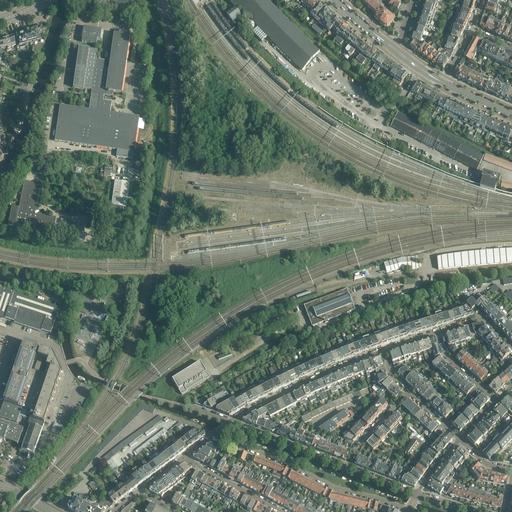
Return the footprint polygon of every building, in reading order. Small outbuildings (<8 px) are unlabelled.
[(233,0),(250,18),(257,25),(266,35),(302,71),(320,52),(270,0),(233,0)] [(307,7),(308,8),(307,9),(307,10),(308,11),(309,11),(311,12),(312,12),(319,4),(317,2),(316,1),(315,0),(313,0),(307,7)] [(372,0),(367,6),(372,10),(380,0),(372,0)] [(382,0),(380,0),(372,10),(376,14),(377,15),(383,7),(384,7),(381,4),(382,3),(384,1),(382,0)] [(388,0),(388,2),(390,2),(389,6),(390,6),(392,7),(394,8),(393,9),(397,11),(398,11),(399,5),(400,5),(401,4),(400,3),(400,2),(393,0),(388,0)] [(425,4),(425,5),(436,9),(438,5),(442,6),(443,4),(438,3),(429,0),(426,0),(426,1),(425,1),(425,3),(425,4)] [(490,0),(488,0),(486,5),(496,8),(498,8),(499,4),(497,4),(498,2),(490,0)] [(460,9),(461,10),(471,13),(473,7),(464,4),(462,3),(460,9)] [(312,12),(311,12),(310,14),(313,16),(315,18),(317,16),(324,8),(322,6),(322,5),(320,4),(319,4),(312,12)] [(423,10),(423,11),(435,14),(436,11),(437,11),(437,9),(436,9),(425,5),(424,7),(423,7),(423,9),(423,10)] [(485,10),(488,11),(494,13),(497,14),(499,9),(498,8),(496,8),(486,5),(486,7),(485,10)] [(377,15),(376,14),(375,15),(376,16),(375,18),(380,22),(388,12),(385,9),(383,7),(377,15)] [(234,8),(227,14),(233,22),(241,16),(234,8)] [(324,8),(317,16),(315,18),(323,25),(324,23),(330,16),(331,15),(327,11),(327,10),(326,9),(325,9),(324,9),(324,8)] [(457,15),(459,16),(469,19),(471,15),(471,13),(461,10),(461,12),(459,11),(457,15)] [(481,23),(480,26),(482,27),(482,28),(483,29),(484,29),(485,29),(489,20),(489,18),(486,17),(488,11),(485,10),(483,16),(483,18),(481,23)] [(421,15),(421,16),(433,20),(435,14),(423,11),(422,13),(421,13),(421,14),(421,15)] [(380,22),(379,22),(380,23),(380,24),(381,25),(382,25),(385,28),(386,27),(387,28),(395,18),(388,12),(380,22)] [(499,25),(495,34),(501,37),(505,27),(506,25),(504,24),(509,14),(505,12),(500,23),(499,25)] [(334,19),(330,16),(324,23),(323,25),(330,32),(332,29),(333,30),(340,22),(340,21),(338,20),(337,20),(335,18),(334,19)] [(419,21),(419,22),(429,25),(431,26),(433,20),(421,16),(420,18),(419,19),(419,20),(419,21)] [(456,21),(466,24),(469,19),(459,16),(458,17),(456,17),(455,20),(456,21)] [(489,20),(485,29),(487,30),(487,31),(489,31),(490,31),(495,21),(489,18),(489,20)] [(505,27),(501,37),(507,40),(511,30),(511,28),(511,19),(509,26),(506,25),(505,27)] [(454,26),(454,27),(464,30),(466,24),(456,21),(453,20),(452,26),(454,26)] [(495,21),(490,31),(492,32),(493,33),(494,34),(495,33),(495,34),(499,25),(500,23),(495,21)] [(340,22),(333,30),(334,31),(333,33),(334,34),(336,36),(338,34),(344,26),(343,25),(343,24),(342,24),(341,24),(340,22)] [(417,28),(427,31),(430,32),(432,28),(430,28),(431,26),(429,25),(419,22),(418,24),(418,25),(417,26),(418,27),(417,28)] [(266,35),(257,25),(251,30),(261,40),(266,35)] [(323,32),(314,25),(312,28),(320,35),(323,32)] [(29,30),(32,41),(39,40),(38,34),(43,33),(41,26),(35,27),(35,29),(29,30)] [(344,26),(338,34),(336,36),(339,38),(335,42),(336,42),(335,44),(338,46),(338,44),(342,40),(343,38),(350,31),(347,28),(347,27),(345,26),(344,26)] [(450,32),(451,32),(461,35),(464,30),(454,27),(452,26),(450,32)] [(84,27),(82,42),(100,45),(102,30),(84,27)] [(415,30),(414,33),(423,36),(425,37),(427,31),(417,28),(417,29),(415,30)] [(23,32),(25,43),(30,42),(31,45),(33,44),(32,41),(29,30),(23,32)] [(350,31),(343,38),(342,40),(338,44),(338,46),(340,48),(341,47),(342,47),(345,43),(347,45),(349,43),(355,35),(355,33),(353,32),(352,32),(350,31)] [(25,43),(23,32),(18,33),(18,34),(16,35),(18,42),(15,42),(16,48),(22,46),(22,45),(26,44),(25,43)] [(60,105),(55,141),(117,150),(116,157),(133,159),(140,116),(110,112),(112,102),(103,101),(104,95),(113,96),(113,92),(122,93),(131,36),(126,35),(126,33),(120,32),(119,35),(114,34),(109,67),(104,66),(105,61),(97,60),(98,50),(90,49),(79,47),(74,88),(84,89),(92,90),(91,93),(89,109),(60,105)] [(448,37),(449,38),(459,41),(461,35),(451,32),(451,34),(449,34),(448,37)] [(423,36),(414,33),(412,40),(420,42),(421,42),(422,43),(423,41),(420,40),(421,39),(422,39),(423,36)] [(355,35),(349,43),(347,45),(350,47),(345,53),(343,55),(346,58),(347,57),(347,56),(355,47),(361,40),(358,38),(358,36),(357,35),(355,35)] [(4,39),(7,48),(13,46),(14,44),(12,37),(4,39)] [(447,44),(456,46),(459,41),(449,38),(448,37),(447,37),(445,43),(447,43),(447,44)] [(475,38),(470,47),(477,51),(478,50),(479,51),(481,47),(477,46),(480,40),(475,38)] [(363,41),(361,40),(355,47),(347,56),(347,57),(349,58),(350,57),(351,58),(352,56),(352,57),(356,52),(359,54),(360,52),(366,44),(365,44),(365,42),(364,41),(363,41)] [(417,45),(412,41),(411,43),(410,45),(409,47),(416,51),(422,43),(421,42),(419,44),(418,43),(417,45)] [(422,43),(416,51),(417,51),(417,52),(418,53),(419,53),(422,55),(427,47),(428,46),(426,44),(425,45),(422,43)] [(428,46),(427,47),(422,55),(422,56),(423,57),(424,57),(427,58),(432,50),(436,44),(434,43),(431,48),(428,46)] [(445,49),(447,50),(453,52),(454,49),(455,49),(456,46),(447,44),(446,43),(445,47),(445,49)] [(368,44),(366,44),(360,52),(359,54),(361,56),(357,61),(358,62),(357,63),(359,65),(360,63),(366,57),(372,49),(369,47),(369,45),(368,44)] [(482,53),(482,54),(481,55),(489,58),(491,55),(489,54),(490,52),(489,51),(491,46),(489,45),(486,44),(482,53)] [(491,55),(489,58),(494,61),(500,50),(499,50),(499,49),(497,49),(491,46),(489,51),(490,52),(489,54),(491,55)] [(470,47),(467,53),(475,56),(477,51),(470,47)] [(372,49),(366,57),(360,63),(359,65),(357,67),(360,69),(363,65),(363,66),(367,61),(370,63),(372,61),(377,53),(377,52),(376,51),(374,51),(372,49)] [(437,54),(432,62),(432,63),(434,64),(435,64),(437,65),(443,56),(447,51),(447,50),(445,49),(443,52),(441,55),(440,56),(437,54)] [(427,58),(426,58),(427,59),(427,60),(428,61),(429,60),(432,62),(437,54),(432,50),(427,58)] [(443,56),(437,65),(437,66),(439,67),(440,67),(443,69),(444,69),(445,67),(449,60),(453,52),(447,50),(447,51),(449,52),(447,55),(447,56),(446,58),(443,56)] [(500,50),(494,61),(503,65),(504,61),(503,60),(504,58),(503,57),(505,53),(503,52),(502,51),(501,51),(500,50)] [(377,53),(372,61),(376,64),(382,57),(382,56),(381,55),(379,55),(377,53)] [(464,58),(466,59),(470,61),(472,62),(473,60),(475,56),(467,53),(464,58)] [(504,61),(503,65),(508,67),(511,58),(511,55),(510,55),(505,53),(503,57),(504,58),(503,60),(504,61)] [(0,65),(1,66),(2,65),(3,65),(2,66),(5,67),(7,62),(9,57),(4,56),(2,56),(0,59),(0,65)] [(382,57),(376,64),(381,68),(387,60),(387,59),(385,58),(384,58),(382,57)] [(387,60),(381,68),(386,71),(392,64),(391,63),(390,62),(389,61),(388,61),(387,61),(387,60)] [(392,64),(386,71),(390,75),(396,67),(395,66),(394,65),(393,65),(392,64)] [(455,74),(456,74),(455,77),(458,78),(458,79),(460,80),(461,79),(466,70),(467,69),(467,68),(460,65),(459,67),(458,67),(455,74)] [(396,67),(390,75),(395,78),(401,71),(400,71),(400,70),(399,69),(398,69),(396,67)] [(471,73),(467,82),(468,83),(469,84),(470,84),(473,85),(477,76),(478,74),(480,69),(478,68),(475,73),(472,71),(471,73)] [(466,70),(461,79),(462,80),(462,81),(464,81),(465,81),(467,82),(471,73),(472,71),(467,69),(466,70)] [(401,71),(395,78),(397,80),(394,83),(399,86),(401,83),(407,76),(407,75),(406,74),(405,73),(404,73),(401,71)] [(477,76),(473,85),(473,86),(475,87),(476,86),(478,87),(483,78),(483,76),(478,74),(477,76)] [(483,78),(478,87),(479,88),(479,89),(481,90),(482,89),(484,90),(488,81),(489,79),(490,79),(491,75),(489,74),(487,78),(483,76),(483,78)] [(488,81),(484,90),(485,91),(487,92),(488,92),(493,94),(495,89),(492,88),(494,83),(495,82),(490,79),(489,79),(488,81)] [(495,89),(493,94),(496,95),(496,96),(498,97),(499,96),(499,97),(503,87),(504,85),(498,83),(495,81),(495,82),(494,83),(492,88),(495,89)] [(411,91),(417,94),(422,86),(421,85),(420,84),(418,84),(416,83),(412,89),(411,91)] [(503,87),(499,97),(501,98),(502,99),(505,100),(509,90),(510,88),(510,86),(508,85),(507,87),(504,85),(503,87)] [(422,86),(417,94),(415,98),(417,99),(418,98),(421,100),(422,97),(427,89),(427,87),(425,87),(424,87),(422,86)] [(427,89),(422,97),(428,100),(432,92),(432,90),(430,89),(429,90),(427,89)] [(432,92),(428,100),(433,103),(438,95),(437,93),(436,92),(434,93),(432,92)] [(438,95),(433,103),(438,106),(443,98),(443,96),(441,95),(439,96),(438,95)] [(443,98),(438,106),(436,110),(438,111),(439,109),(443,111),(444,109),(448,100),(448,99),(446,98),(445,99),(443,98)] [(448,100),(444,109),(443,111),(446,113),(445,115),(448,116),(448,114),(449,112),(454,103),(452,102),(452,101),(450,100),(449,101),(448,100)] [(454,103),(449,112),(448,114),(455,117),(456,115),(460,106),(458,105),(458,104),(455,103),(454,103)] [(460,106),(456,115),(455,117),(458,118),(457,120),(458,121),(455,128),(457,129),(460,121),(462,118),(465,108),(464,107),(463,106),(462,105),(460,106)] [(465,108),(462,118),(460,121),(466,123),(467,121),(471,111),(469,110),(469,108),(467,108),(466,108),(465,108)] [(471,111),(467,121),(466,123),(472,126),(473,123),(477,113),(475,112),(475,111),(473,110),(472,111),(471,111)] [(407,117),(398,112),(391,126),(400,130),(407,117)] [(477,113),(473,123),(472,126),(478,128),(479,126),(483,116),(481,115),(481,114),(479,113),(478,114),(477,113)] [(483,116),(479,126),(478,128),(484,131),(485,129),(489,118),(487,117),(487,116),(485,116),(484,116),(483,116)] [(421,124),(407,117),(400,130),(414,138),(421,124)] [(489,118),(485,129),(484,131),(488,133),(485,139),(487,140),(490,134),(491,132),(495,121),(493,120),(493,119),(491,118),(490,119),(489,118)] [(495,121),(491,132),(490,134),(493,135),(496,136),(497,134),(501,123),(499,123),(499,121),(497,121),(496,121),(495,121)] [(501,123),(497,134),(496,136),(499,137),(499,138),(502,139),(502,138),(503,137),(507,126),(505,125),(505,124),(503,123),(502,124),(501,123)] [(432,130),(421,124),(414,138),(425,144),(432,130)] [(507,126),(503,137),(502,138),(505,140),(508,141),(508,140),(509,139),(509,138),(511,132),(511,128),(511,127),(509,126),(508,126),(507,126)] [(441,134),(432,130),(425,144),(434,148),(441,134)] [(461,145),(441,134),(434,148),(453,158),(461,145)] [(461,145),(453,158),(476,170),(484,156),(461,145)] [(74,175),(92,177),(93,164),(75,162),(74,175)] [(101,169),(100,179),(106,180),(107,176),(111,177),(111,173),(115,173),(116,167),(105,165),(105,168),(104,168),(104,169),(101,169)] [(483,178),(480,186),(480,187),(495,191),(497,183),(499,183),(500,184),(502,178),(500,177),(483,172),(481,178),(483,178)] [(42,214),(36,206),(41,185),(24,181),(19,207),(12,206),(8,225),(53,234),(56,217),(42,214)] [(114,181),(111,206),(113,206),(126,208),(129,184),(114,181)] [(70,234),(83,237),(85,227),(68,223),(69,221),(61,219),(58,234),(69,236),(70,234)] [(438,270),(452,268),(466,267),(508,263),(511,262),(511,248),(499,249),(491,249),(468,251),(448,254),(444,255),(437,256),(438,270)] [(401,258),(384,263),(386,273),(402,268),(402,271),(418,269),(417,257),(401,258)] [(3,288),(0,295),(0,316),(5,318),(9,307),(14,292),(3,288)] [(347,289),(304,306),(308,315),(312,327),(324,322),(325,322),(325,323),(328,322),(328,321),(355,310),(351,299),(347,289)] [(9,307),(5,318),(51,333),(59,307),(14,292),(9,307)] [(471,309),(472,310),(476,306),(475,305),(476,303),(470,296),(465,301),(471,309)] [(488,300),(484,296),(475,305),(476,306),(478,308),(479,307),(480,307),(487,301),(488,300)] [(458,302),(460,306),(458,307),(462,319),(467,318),(464,308),(463,305),(462,303),(460,300),(458,302)] [(452,309),(456,321),(462,319),(458,307),(454,308),(452,301),(449,302),(450,303),(451,307),(452,309)] [(487,301),(480,307),(484,311),(489,306),(491,305),(487,301)] [(489,306),(484,311),(488,316),(495,309),(498,307),(496,305),(495,306),(492,303),(491,305),(489,306)] [(466,307),(464,308),(467,318),(473,316),(473,315),(466,307)] [(495,309),(488,316),(492,320),(502,311),(503,310),(502,308),(500,310),(498,307),(495,309)] [(452,309),(447,310),(451,323),(456,321),(452,309)] [(447,310),(441,312),(445,324),(451,323),(447,310)] [(502,311),(492,320),(496,325),(505,316),(503,314),(504,313),(502,311)] [(441,312),(436,314),(440,326),(445,324),(441,312)] [(436,314),(430,316),(434,328),(440,326),(436,314)] [(511,314),(510,317),(508,319),(507,318),(505,316),(496,325),(498,327),(501,329),(511,318),(511,314)] [(425,317),(428,329),(434,328),(430,316),(425,317)] [(419,319),(423,331),(428,329),(425,317),(419,319)] [(511,318),(501,329),(505,334),(511,327),(511,323),(511,322),(511,318)] [(419,319),(414,321),(417,333),(423,331),(419,319)] [(414,321),(408,323),(412,335),(417,333),(414,321)] [(395,327),(391,328),(395,341),(401,339),(397,326),(395,322),(393,323),(395,327)] [(408,323),(403,325),(406,337),(412,335),(408,323)] [(472,326),(472,327),(468,328),(472,338),(477,333),(484,326),(482,323),(472,326)] [(378,327),(380,332),(384,345),(384,344),(390,342),(386,330),(385,328),(384,328),(383,325),(378,327)] [(403,325),(397,326),(401,339),(406,337),(403,325)] [(484,326),(477,333),(475,335),(479,339),(481,337),(488,330),(484,326)] [(367,330),(369,336),(373,348),(379,346),(379,347),(379,346),(375,334),(373,328),(367,330)] [(391,328),(386,330),(390,342),(395,341),(391,328)] [(468,328),(462,329),(466,341),(466,343),(470,342),(470,340),(472,339),(472,338),(468,328)] [(462,329),(457,331),(460,343),(461,345),(464,343),(464,341),(466,341),(462,329)] [(374,331),(375,334),(379,346),(384,345),(380,332),(377,333),(375,330),(374,331)] [(488,330),(481,337),(485,341),(492,335),(488,330)] [(457,331),(451,333),(455,344),(454,344),(455,347),(459,345),(461,345),(460,343),(457,331)] [(445,335),(449,346),(449,348),(455,347),(454,344),(455,344),(451,333),(445,335)] [(357,354),(352,342),(352,340),(351,338),(350,335),(347,337),(349,344),(347,345),(351,357),(357,355),(357,354)] [(492,335),(485,341),(489,346),(495,339),(496,339),(492,335)] [(369,336),(364,338),(368,350),(373,348),(369,336)] [(368,350),(364,338),(360,339),(358,340),(362,352),(368,350)] [(436,338),(429,340),(432,348),(435,347),(434,345),(438,344),(436,338)] [(501,344),(497,339),(488,348),(490,351),(489,353),(488,353),(490,355),(492,353),(501,344)] [(352,340),(352,342),(357,354),(362,352),(358,340),(355,342),(353,340),(352,340)] [(429,340),(423,342),(426,351),(429,351),(430,354),(432,354),(431,350),(432,349),(432,348),(429,340)] [(4,401),(27,409),(32,411),(52,352),(52,351),(50,350),(44,349),(44,348),(41,347),(39,355),(36,354),(39,347),(24,342),(19,358),(4,401)] [(423,342),(417,344),(421,353),(423,352),(424,356),(427,355),(426,352),(426,351),(423,342)] [(417,344),(412,346),(415,355),(416,358),(418,357),(419,358),(421,357),(420,353),(421,353),(417,344)] [(495,356),(493,357),(494,359),(505,349),(501,344),(492,353),(495,356)] [(347,345),(341,347),(346,359),(351,357),(347,345)] [(412,346),(407,347),(410,357),(412,356),(414,360),(416,359),(415,355),(412,346)] [(435,347),(432,348),(432,349),(435,358),(436,361),(441,356),(442,356),(440,351),(438,346),(435,347)] [(341,347),(336,349),(340,361),(346,359),(341,347)] [(407,347),(401,349),(404,358),(405,361),(409,359),(409,360),(411,359),(410,357),(407,347)] [(336,349),(330,351),(335,363),(340,361),(336,349)] [(401,349),(395,351),(399,363),(405,361),(404,358),(401,349)] [(467,354),(460,362),(464,366),(471,358),(469,356),(474,351),(472,349),(467,354)] [(509,354),(510,354),(505,349),(494,359),(496,361),(498,359),(501,362),(502,360),(509,354)] [(330,351),(325,354),(330,365),(335,363),(330,351)] [(390,353),(393,362),(394,365),(399,363),(395,351),(390,353)] [(457,357),(456,358),(460,362),(467,354),(463,351),(457,357)] [(54,356),(52,352),(32,411),(30,418),(44,423),(50,407),(48,406),(49,405),(50,405),(52,400),(50,399),(50,398),(51,398),(53,398),(54,393),(52,392),(53,391),(55,391),(57,386),(55,386),(55,384),(57,385),(59,380),(57,379),(57,377),(60,378),(61,373),(59,372),(60,370),(62,371),(54,356)] [(319,354),(319,356),(324,368),(330,366),(330,365),(325,354),(322,355),(321,353),(319,354)] [(319,356),(314,358),(319,370),(324,368),(319,356)] [(431,365),(435,369),(436,368),(444,361),(443,359),(442,356),(441,356),(436,361),(434,363),(432,364),(431,365)] [(376,358),(374,359),(378,370),(379,374),(381,376),(386,374),(381,358),(379,357),(376,358)] [(314,358),(308,361),(314,372),(319,370),(314,358)] [(471,358),(464,366),(469,370),(476,362),(477,360),(476,358),(474,360),(471,358)] [(302,361),(303,363),(308,375),(314,372),(308,361),(307,359),(302,361)] [(368,361),(372,372),(375,371),(377,377),(380,376),(379,374),(378,370),(374,359),(368,361)] [(476,362),(469,370),(473,373),(480,365),(481,364),(477,360),(476,362)] [(368,361),(362,363),(365,373),(366,375),(366,374),(367,378),(370,377),(369,374),(372,373),(372,372),(368,361)] [(444,361),(436,368),(435,369),(440,373),(441,373),(448,365),(444,361)] [(480,365),(473,373),(477,377),(484,369),(490,363),(488,361),(482,368),(480,365)] [(172,380),(179,390),(182,395),(205,381),(210,378),(201,362),(172,380)] [(296,364),(297,366),(303,377),(308,375),(303,363),(300,365),(299,362),(296,364)] [(365,373),(362,363),(356,366),(360,377),(361,378),(363,377),(366,375),(365,373)] [(484,369),(477,377),(481,381),(483,379),(488,373),(486,371),(488,369),(492,365),(490,363),(484,369)] [(448,365),(441,373),(440,373),(445,377),(453,369),(448,365)] [(297,366),(292,368),(297,380),(303,378),(303,377),(297,366)] [(359,375),(356,366),(351,368),(354,378),(355,379),(357,378),(360,377),(359,375)] [(272,368),(276,376),(282,388),(287,385),(281,374),(279,375),(275,367),(272,368)] [(281,372),(281,374),(287,385),(292,383),(287,371),(286,369),(285,367),(283,368),(284,370),(283,370),(281,372)] [(286,369),(287,371),(292,383),(297,380),(292,368),(291,367),(286,369)] [(400,370),(397,373),(403,379),(406,376),(404,374),(405,373),(409,371),(407,367),(404,368),(401,369),(400,370)] [(273,378),(271,379),(276,390),(282,388),(276,376),(272,368),(269,369),(273,378)] [(352,378),(354,378),(351,368),(345,370),(349,382),(351,381),(351,379),(352,378)] [(503,373),(509,381),(511,378),(511,374),(508,369),(505,372),(501,368),(500,370),(503,373)] [(453,369),(445,377),(449,381),(457,372),(453,369)] [(345,370),(339,373),(343,382),(344,384),(349,382),(345,370)] [(413,372),(405,381),(409,385),(417,377),(418,376),(415,374),(413,372)] [(457,372),(449,381),(453,385),(461,376),(457,372)] [(343,382),(339,373),(334,375),(337,384),(339,388),(344,386),(344,384),(343,382)] [(503,373),(498,377),(504,385),(509,381),(503,373)] [(383,382),(387,378),(386,374),(381,376),(380,376),(377,377),(376,377),(374,378),(376,385),(377,384),(378,384),(383,382)] [(329,377),(328,377),(334,392),(337,390),(336,387),(338,386),(337,384),(334,375),(329,377)] [(461,376),(454,384),(450,387),(455,391),(458,388),(466,380),(461,376)] [(328,377),(323,379),(327,388),(329,387),(332,393),(334,392),(328,377)] [(417,377),(409,385),(414,389),(422,380),(420,377),(419,378),(417,377)] [(493,382),(493,383),(500,390),(504,385),(498,377),(495,381),(494,381),(492,379),(491,381),(493,382)] [(378,391),(389,379),(387,378),(383,382),(378,384),(377,384),(376,385),(373,386),(378,391)] [(422,380),(414,389),(418,393),(428,382),(424,378),(422,380)] [(271,379),(266,382),(271,393),(276,391),(276,390),(271,379)] [(323,379),(317,382),(324,396),(325,400),(328,398),(327,395),(325,392),(328,391),(327,388),(323,379)] [(393,383),(389,379),(378,391),(376,392),(375,394),(379,398),(386,390),(387,390),(393,383)] [(466,380),(458,388),(457,389),(461,392),(462,392),(470,384),(466,380)] [(264,382),(260,384),(266,396),(271,393),(266,382),(264,382)] [(317,382),(311,384),(316,393),(317,395),(320,394),(321,398),(324,396),(317,382)] [(428,382),(418,393),(423,397),(429,390),(430,389),(431,388),(433,386),(428,382)] [(393,383),(387,390),(391,394),(398,387),(393,383)] [(491,385),(489,388),(496,394),(500,390),(493,383),(491,384),(491,385)] [(260,384),(255,387),(261,398),(266,396),(260,384)] [(311,384),(307,387),(313,400),(316,399),(315,396),(317,395),(316,393),(311,384)] [(470,384),(462,392),(461,392),(466,396),(470,392),(473,388),(474,389),(474,388),(470,384)] [(255,387),(249,390),(255,401),(261,398),(255,387)] [(307,387),(302,389),(307,398),(308,397),(311,402),(313,400),(307,387)] [(398,387),(391,394),(393,396),(391,397),(394,400),(402,391),(398,387)] [(196,403),(204,406),(205,405),(205,404),(208,403),(212,400),(214,403),(216,402),(225,397),(225,396),(224,393),(221,389),(209,396),(209,395),(201,399),(201,400),(196,403)] [(302,389),(298,391),(304,405),(307,404),(306,401),(308,400),(307,398),(302,389)] [(429,390),(423,397),(427,401),(434,393),(438,390),(436,389),(433,392),(430,389),(429,390)] [(249,390),(244,393),(250,404),(255,401),(249,390)] [(298,391),(293,394),(297,402),(299,401),(301,406),(304,405),(298,391)] [(352,394),(354,400),(361,397),(359,392),(359,391),(353,394),(352,394)] [(231,393),(234,399),(236,401),(240,410),(245,407),(239,396),(236,397),(233,392),(231,393)] [(443,394),(441,392),(437,396),(434,393),(427,401),(432,406),(439,398),(443,394)] [(228,400),(229,402),(235,413),(240,410),(236,401),(234,399),(231,393),(228,394),(231,399),(228,400)] [(244,393),(239,396),(245,407),(246,407),(250,404),(244,393)] [(479,398),(477,400),(484,406),(489,402),(480,393),(477,396),(479,398)] [(507,398),(501,404),(502,405),(508,411),(509,411),(511,414),(511,393),(508,398),(507,398)] [(293,394),(287,396),(292,406),(297,403),(297,402),(293,394)] [(335,401),(333,402),(335,407),(335,408),(354,400),(352,394),(349,395),(343,398),(338,400),(335,401)] [(225,397),(216,402),(214,403),(212,400),(208,403),(205,404),(205,405),(204,406),(211,409),(216,406),(217,407),(218,406),(218,405),(228,400),(226,396),(225,396),(225,397)] [(287,396),(282,399),(287,408),(292,406),(287,396)] [(380,398),(376,402),(384,410),(384,409),(385,409),(386,408),(386,407),(388,406),(387,405),(380,398)] [(409,398),(402,406),(406,409),(413,402),(409,398)] [(444,402),(442,401),(439,398),(432,406),(436,410),(444,402)] [(444,402),(436,410),(441,414),(449,405),(446,403),(450,399),(448,398),(445,401),(444,402)] [(282,399),(277,401),(282,411),(287,408),(282,399)] [(217,410),(216,411),(230,416),(235,413),(229,402),(228,400),(224,403),(225,404),(218,408),(217,410)] [(471,402),(473,404),(480,411),(482,409),(484,406),(477,400),(475,402),(473,400),(471,402)] [(4,401),(0,414),(0,416),(17,423),(20,415),(25,417),(27,409),(4,401)] [(277,401),(271,404),(276,414),(282,411),(277,401)] [(376,402),(372,407),(380,414),(380,413),(381,413),(382,412),(384,410),(376,402)] [(413,402),(406,409),(410,413),(417,406),(413,402)] [(271,404),(266,407),(269,413),(270,417),(276,414),(271,404)] [(449,405),(441,414),(445,418),(450,413),(452,411),(454,409),(455,408),(451,404),(449,405)] [(466,409),(467,410),(474,417),(479,412),(478,412),(478,411),(472,406),(470,404),(467,407),(464,404),(462,405),(466,409)] [(499,405),(493,411),(500,418),(502,420),(503,418),(506,421),(509,418),(506,415),(507,414),(499,405)] [(417,406),(410,413),(414,417),(421,410),(417,406)] [(266,407),(256,412),(259,418),(269,413),(266,407)] [(376,418),(377,417),(378,417),(378,416),(380,414),(372,407),(368,411),(376,418)] [(464,411),(465,412),(466,412),(463,415),(469,421),(470,421),(474,417),(467,410),(466,409),(464,411)] [(349,412),(347,410),(320,429),(320,430),(321,430),(321,429),(330,433),(347,422),(349,420),(347,417),(349,416),(348,414),(349,413),(348,413),(349,412)] [(421,410),(414,417),(415,417),(413,419),(415,421),(416,419),(419,421),(426,414),(421,410)] [(368,411),(364,415),(372,422),(376,418),(368,411)] [(493,411),(489,416),(496,423),(500,418),(493,411)] [(256,412),(246,418),(244,419),(243,421),(252,424),(256,426),(259,420),(259,418),(256,412)] [(395,413),(392,417),(398,423),(400,424),(400,423),(400,422),(402,419),(399,416),(395,413)] [(303,417),(302,418),(304,423),(312,420),(311,419),(309,414),(303,417)] [(426,414),(419,421),(416,425),(417,426),(419,424),(420,423),(423,425),(430,418),(426,414)] [(458,420),(457,421),(464,427),(467,425),(469,423),(468,422),(462,416),(460,414),(456,418),(458,420)] [(364,415),(360,419),(368,426),(370,424),(371,424),(372,423),(372,422),(364,415)] [(489,416),(485,420),(494,429),(496,426),(495,425),(496,423),(489,416)] [(392,417),(387,421),(397,430),(398,428),(396,426),(397,424),(399,425),(400,424),(398,423),(392,417)] [(430,418),(423,425),(427,429),(434,422),(430,418)] [(28,425),(30,425),(27,436),(22,450),(34,454),(39,440),(43,429),(44,424),(35,421),(36,420),(30,419),(28,425)] [(360,419),(356,423),(365,431),(368,427),(368,426),(360,419)] [(259,420),(256,426),(264,429),(267,422),(266,423),(259,420)] [(485,420),(480,425),(488,432),(490,434),(494,429),(485,420)] [(267,422),(264,429),(269,431),(271,426),(273,425),(272,423),(271,423),(270,421),(267,422)] [(387,421),(384,425),(385,426),(390,432),(392,433),(395,430),(395,431),(397,430),(387,421)] [(451,424),(453,426),(460,432),(462,430),(464,427),(457,421),(455,423),(453,421),(451,424)] [(0,442),(0,443),(2,442),(2,440),(5,441),(6,440),(6,441),(10,428),(11,426),(10,425),(10,426),(0,422),(0,442)] [(54,422),(51,432),(61,435),(64,425),(54,422)] [(271,426),(269,431),(271,431),(272,431),(272,432),(277,434),(279,429),(282,427),(281,425),(280,426),(278,422),(273,425),(271,426)] [(302,422),(298,431),(295,441),(301,443),(305,431),(302,430),(304,423),(302,422)] [(434,422),(427,429),(423,433),(425,434),(429,430),(431,433),(438,426),(434,422)] [(356,423),(352,427),(360,435),(362,433),(363,433),(364,432),(365,431),(356,423)] [(485,451),(482,453),(489,460),(490,460),(492,460),(511,439),(511,423),(499,437),(498,436),(493,442),(493,443),(485,451)] [(10,428),(6,441),(18,445),(19,442),(22,444),(27,429),(24,428),(24,429),(12,425),(12,426),(11,426),(10,428)] [(476,430),(484,437),(490,443),(495,439),(493,437),(490,440),(487,437),(488,436),(486,434),(488,432),(480,425),(476,430)] [(279,429),(277,434),(286,437),(289,429),(283,426),(282,427),(279,429)] [(434,431),(441,438),(444,440),(448,444),(452,440),(452,439),(439,426),(434,431)] [(192,428),(191,429),(199,439),(206,435),(205,434),(205,435),(202,431),(193,427),(192,428)] [(352,427),(349,431),(357,439),(358,437),(359,437),(360,436),(360,435),(352,427)] [(391,442),(392,441),(387,436),(389,433),(382,427),(378,431),(391,442)] [(424,441),(409,427),(406,430),(411,435),(409,439),(412,441),(413,439),(421,444),(424,441)] [(289,429),(286,437),(287,438),(292,440),(292,439),(294,440),(295,441),(298,431),(290,428),(289,429)] [(481,444),(484,441),(489,445),(490,443),(483,436),(476,430),(471,435),(480,443),(481,444)] [(311,433),(305,431),(301,443),(306,445),(310,437),(309,436),(311,433)] [(349,431),(346,434),(347,435),(344,438),(347,439),(353,442),(355,441),(356,440),(356,439),(357,439),(349,431)] [(383,439),(389,444),(391,442),(378,431),(374,435),(381,441),(383,439)] [(191,446),(195,443),(189,434),(187,432),(183,435),(183,436),(191,446)] [(189,434),(195,443),(199,439),(194,432),(192,434),(191,432),(189,434)] [(429,436),(436,443),(443,449),(443,450),(448,444),(444,440),(441,438),(439,436),(436,439),(431,434),(429,436)] [(374,435),(371,439),(378,446),(380,444),(379,444),(381,441),(374,435)] [(477,448),(479,447),(478,446),(480,443),(471,435),(467,439),(477,448)] [(183,436),(178,439),(186,449),(189,448),(191,446),(183,436)] [(316,436),(315,439),(312,448),(317,450),(318,450),(321,441),(322,438),(316,436)] [(315,439),(312,437),(310,437),(306,445),(306,446),(308,447),(310,447),(312,448),(315,439)] [(321,441),(318,450),(323,452),(327,443),(327,441),(329,437),(327,437),(326,440),(322,439),(321,441)] [(165,441),(169,447),(177,457),(181,453),(174,443),(172,445),(168,439),(167,440),(165,441)] [(176,441),(174,443),(181,453),(186,449),(178,439),(176,440),(176,441)] [(366,443),(367,444),(373,450),(376,447),(377,448),(378,446),(371,439),(366,443)] [(413,439),(404,451),(405,452),(411,457),(421,444),(413,439)] [(422,443),(431,449),(438,455),(443,449),(436,443),(434,441),(432,444),(430,442),(429,443),(427,441),(426,442),(424,440),(422,443)] [(327,443),(323,452),(329,454),(332,445),(330,444),(331,442),(327,441),(327,443)] [(332,445),(329,454),(334,456),(338,447),(340,442),(338,441),(336,444),(335,446),(332,445)] [(425,453),(426,454),(434,460),(438,455),(431,449),(422,443),(421,445),(428,450),(425,453)] [(210,444),(205,448),(217,455),(220,449),(210,444)] [(338,447),(334,456),(340,458),(344,449),(342,448),(342,447),(338,445),(338,447)] [(459,448),(456,451),(463,458),(465,459),(465,460),(469,455),(460,446),(458,448),(459,448)] [(154,455),(155,457),(163,467),(168,464),(162,456),(155,447),(153,449),(156,453),(154,455)] [(169,447),(165,450),(172,460),(177,457),(169,447)] [(205,448),(198,453),(208,459),(212,460),(215,454),(212,452),(205,448)] [(344,449),(340,458),(346,460),(350,450),(347,449),(347,450),(344,449)] [(165,450),(160,454),(162,456),(168,464),(172,460),(165,450)] [(241,451),(238,459),(239,460),(244,462),(247,455),(247,454),(241,451)] [(360,456),(358,455),(355,464),(360,466),(363,457),(366,452),(365,451),(363,455),(363,456),(362,456),(360,456)] [(451,456),(458,463),(461,465),(463,463),(461,461),(463,458),(456,451),(451,456)] [(423,456),(421,459),(422,460),(423,459),(430,465),(433,462),(434,460),(426,454),(425,453),(423,452),(421,454),(423,456)] [(146,454),(151,461),(158,471),(163,467),(155,457),(154,455),(151,457),(148,453),(146,454)] [(198,453),(196,454),(193,456),(194,458),(204,463),(204,462),(205,461),(208,462),(207,465),(210,467),(213,461),(212,460),(210,459),(208,459),(198,453)] [(363,457),(360,466),(366,468),(369,459),(371,454),(370,454),(369,457),(369,458),(367,458),(367,459),(363,457)] [(369,459),(366,468),(371,470),(375,461),(377,456),(375,455),(373,458),(374,459),(374,461),(369,459)] [(253,457),(251,461),(259,464),(261,459),(253,456),(253,457)] [(451,456),(446,461),(446,462),(447,463),(454,468),(456,470),(460,465),(458,463),(451,456)] [(392,464),(387,477),(393,479),(397,468),(398,465),(395,464),(397,457),(395,457),(393,463),(392,464)] [(227,463),(227,462),(225,461),(226,459),(224,458),(222,461),(220,465),(217,471),(222,473),(227,463)] [(213,461),(210,467),(217,471),(220,465),(222,461),(219,459),(217,463),(213,461)] [(261,459),(259,464),(264,466),(262,469),(261,471),(264,473),(266,467),(268,462),(261,459)] [(380,463),(377,472),(382,474),(386,465),(386,464),(388,460),(386,459),(385,461),(384,464),(380,463)] [(416,463),(419,465),(427,470),(430,465),(423,459),(422,460),(421,459),(419,462),(418,461),(416,463)] [(151,461),(146,464),(154,474),(158,471),(151,461)] [(375,461),(371,470),(377,472),(380,463),(375,461)] [(143,466),(141,468),(149,478),(154,474),(146,464),(145,462),(142,465),(143,466)] [(227,463),(222,473),(225,475),(229,467),(230,467),(231,465),(229,464),(229,463),(228,462),(227,462),(227,463)] [(268,462),(266,467),(274,470),(276,465),(268,462)] [(386,465),(382,474),(387,477),(392,464),(393,463),(391,462),(390,465),(386,464),(386,465)] [(229,467),(225,475),(229,477),(235,467),(236,465),(233,463),(231,466),(231,465),(230,467),(229,467)] [(417,467),(415,470),(423,475),(427,470),(419,465),(416,463),(415,465),(417,467)] [(442,466),(441,468),(453,477),(455,474),(452,472),(454,469),(447,463),(447,464),(445,463),(443,466),(442,466)] [(478,464),(476,463),(474,465),(472,463),(466,469),(468,471),(470,469),(474,473),(479,468),(481,467),(480,466),(480,465),(479,464),(478,464)] [(184,464),(179,467),(185,475),(187,477),(190,474),(189,472),(192,469),(193,469),(184,464)] [(235,467),(229,477),(233,479),(237,472),(236,471),(237,469),(239,466),(236,464),(235,467)] [(276,465),(274,470),(279,472),(278,474),(280,475),(281,473),(284,468),(276,465)] [(397,468),(393,479),(398,481),(400,476),(402,470),(403,468),(400,467),(400,466),(398,465),(397,468)] [(179,467),(175,471),(180,478),(182,480),(187,477),(185,475),(179,467)] [(409,475),(410,476),(419,481),(423,475),(415,470),(412,468),(410,470),(405,467),(403,470),(405,471),(409,475)] [(137,468),(135,470),(143,482),(149,478),(141,468),(138,470),(137,468)] [(237,472),(233,479),(237,481),(241,474),(243,469),(242,468),(241,469),(239,469),(237,472)] [(281,473),(280,475),(284,477),(283,478),(285,479),(289,470),(284,468),(281,473)] [(437,473),(446,480),(449,482),(453,477),(441,468),(437,473)] [(482,470),(481,470),(479,468),(473,475),(479,481),(483,472),(483,471),(482,470)] [(241,474),(237,481),(241,483),(246,474),(247,473),(245,472),(246,471),(243,469),(241,474)] [(131,475),(131,476),(132,477),(133,479),(139,486),(143,482),(135,470),(132,472),(134,473),(131,475)] [(291,480),(295,473),(289,470),(285,479),(286,480),(287,478),(291,480)] [(170,474),(176,482),(178,484),(182,480),(180,478),(175,471),(170,474)] [(190,484),(189,485),(187,488),(192,491),(195,485),(195,484),(196,483),(201,473),(197,471),(191,480),(190,484)] [(246,474),(241,483),(245,486),(249,478),(252,473),(252,472),(250,471),(248,475),(246,474)] [(483,472),(479,481),(488,482),(489,473),(489,472),(487,472),(486,472),(483,472)] [(122,475),(126,480),(134,489),(139,486),(133,479),(132,477),(131,476),(129,478),(127,476),(124,473),(122,475)] [(196,483),(195,484),(197,485),(198,485),(200,482),(201,483),(205,476),(201,473),(196,483)] [(252,473),(249,478),(245,486),(249,488),(253,480),(251,479),(254,474),(252,473)] [(295,485),(299,476),(294,473),(290,480),(294,482),(293,484),(295,485)] [(433,479),(442,485),(444,482),(447,485),(448,484),(449,485),(447,488),(449,490),(453,485),(450,483),(449,482),(446,480),(437,473),(435,475),(436,475),(433,478),(433,479)] [(166,477),(165,478),(173,487),(178,484),(176,482),(170,474),(166,478),(166,477)] [(405,476),(405,477),(401,482),(415,487),(419,481),(410,476),(409,475),(408,474),(406,477),(405,476)] [(257,475),(254,481),(253,480),(249,488),(253,490),(260,477),(257,475)] [(205,476),(201,483),(201,484),(203,485),(200,489),(203,490),(203,488),(209,478),(205,476)] [(261,484),(262,481),(260,480),(261,477),(260,476),(260,477),(253,490),(256,492),(261,484)] [(299,476),(295,485),(296,486),(297,484),(300,486),(304,478),(299,476)] [(164,479),(161,481),(168,491),(173,487),(165,478),(164,479)] [(203,488),(207,490),(213,480),(209,478),(203,488)] [(304,478),(300,486),(304,487),(303,489),(305,490),(309,481),(304,478)] [(433,479),(432,480),(428,486),(440,494),(442,492),(446,495),(447,494),(449,491),(433,479)] [(123,485),(129,493),(134,489),(126,480),(124,481),(125,482),(123,485)] [(213,480),(207,490),(211,493),(217,482),(213,480)] [(92,490),(94,489),(94,488),(97,486),(93,481),(89,490),(91,491),(92,490)] [(161,481),(156,485),(163,494),(168,491),(161,481)] [(265,486),(260,494),(264,496),(268,489),(271,484),(269,484),(270,482),(267,481),(266,483),(265,486)] [(309,481),(305,490),(306,491),(307,489),(311,491),(314,483),(309,481)] [(117,487),(124,497),(129,493),(123,485),(121,482),(116,486),(117,487)] [(217,482),(211,493),(210,494),(212,496),(214,493),(215,491),(217,491),(221,484),(217,482)] [(261,484),(256,492),(260,494),(265,486),(266,483),(264,482),(262,485),(261,484)] [(314,483),(311,491),(314,492),(313,494),(315,495),(319,486),(314,483)] [(221,484),(217,491),(215,495),(218,496),(217,498),(218,498),(219,497),(225,486),(221,484)] [(268,489),(264,496),(268,498),(272,491),(271,490),(273,486),(272,485),(271,484),(268,489)] [(469,490),(466,500),(467,500),(467,501),(469,501),(470,501),(472,501),(475,492),(476,485),(474,484),(472,491),(469,490)] [(163,494),(156,485),(150,489),(150,491),(162,498),(163,494)] [(272,491),(268,498),(272,500),(280,486),(278,485),(274,492),(272,491)] [(219,497),(220,497),(220,496),(223,498),(224,497),(229,488),(225,486),(219,497)] [(280,486),(272,500),(276,502),(280,495),(278,494),(279,492),(278,491),(279,490),(279,491),(281,488),(280,488),(281,487),(280,486)] [(315,495),(316,496),(317,494),(321,496),(324,488),(319,486),(315,495)] [(449,490),(447,494),(450,494),(449,495),(452,496),(452,497),(453,497),(454,496),(455,497),(455,496),(458,487),(453,486),(449,490)] [(107,495),(108,496),(113,502),(114,503),(115,503),(119,500),(113,492),(111,490),(109,487),(108,488),(109,490),(110,490),(111,492),(110,493),(107,495)] [(112,487),(110,489),(113,492),(119,500),(124,497),(117,487),(114,489),(112,487)] [(458,487),(455,496),(456,496),(456,497),(458,498),(459,497),(461,498),(463,489),(458,487)] [(480,493),(478,502),(478,503),(479,503),(480,504),(481,503),(483,504),(486,495),(488,487),(487,487),(486,487),(484,494),(480,493)] [(229,488),(224,497),(226,498),(223,502),(225,503),(232,490),(229,488)] [(324,497),(323,499),(325,500),(330,490),(325,488),(324,488),(321,495),(324,497)] [(179,506),(184,509),(190,499),(187,497),(190,491),(187,489),(184,495),(185,496),(183,498),(179,506)] [(225,504),(227,505),(230,500),(232,501),(236,492),(232,490),(225,503),(225,504)] [(280,495),(276,502),(280,505),(288,491),(286,490),(284,493),(282,496),(280,495)] [(330,490),(325,500),(326,501),(328,499),(331,500),(335,493),(330,490)] [(475,492),(472,501),(474,502),(474,503),(476,503),(477,502),(477,503),(478,502),(480,493),(476,492),(477,490),(475,490),(475,492)] [(68,507),(69,508),(69,509),(74,511),(79,511),(84,503),(86,500),(87,499),(80,495),(79,492),(77,491),(73,498),(70,503),(70,504),(68,507)] [(288,491),(280,505),(284,507),(288,499),(286,498),(290,492),(288,491)] [(173,502),(172,503),(178,506),(178,505),(183,497),(184,495),(178,492),(176,495),(176,497),(172,502),(173,502)] [(236,492),(232,501),(234,502),(232,505),(234,507),(235,505),(234,505),(240,495),(236,492)] [(486,495),(483,504),(485,504),(485,505),(487,506),(488,505),(489,505),(489,506),(491,496),(488,495),(488,492),(487,492),(486,495)] [(288,499),(284,507),(288,509),(295,495),(295,494),(293,493),(290,500),(288,499)] [(340,495),(335,493),(331,501),(336,502),(335,505),(337,506),(340,495)] [(491,496),(489,506),(490,507),(491,507),(492,507),(494,507),(495,507),(498,495),(497,495),(498,494),(496,493),(495,497),(491,496)] [(234,505),(235,505),(236,506),(236,505),(237,505),(238,503),(240,504),(244,497),(240,495),(234,505)] [(295,495),(288,509),(292,511),(297,501),(295,500),(297,497),(295,495)] [(340,495),(337,506),(339,506),(340,503),(343,504),(345,496),(340,495)] [(498,495),(495,507),(497,507),(498,507),(501,507),(503,502),(502,502),(503,500),(502,500),(503,497),(502,497),(498,495)] [(84,503),(79,511),(87,511),(91,507),(95,499),(92,497),(90,502),(88,501),(86,504),(84,503)] [(99,507),(96,511),(104,511),(112,506),(112,505),(112,504),(106,497),(98,504),(97,504),(96,505),(99,507)] [(351,497),(348,508),(350,509),(351,506),(354,507),(356,499),(351,497)] [(190,499),(184,509),(188,511),(189,511),(195,502),(196,499),(195,498),(193,501),(190,499)] [(297,501),(292,511),(293,511),(296,511),(301,503),(303,499),(301,498),(299,501),(298,501),(297,501)] [(244,506),(242,509),(242,510),(244,511),(246,507),(248,508),(252,501),(248,499),(244,506)] [(145,511),(146,511),(151,503),(145,500),(140,509),(145,511)] [(367,501),(362,500),(359,511),(361,511),(362,509),(365,509),(367,501)] [(252,501),(248,508),(248,509),(249,510),(248,511),(251,511),(253,508),(256,503),(252,501)] [(195,502),(189,511),(195,511),(200,504),(195,502)] [(373,502),(370,511),(372,511),(373,511),(377,511),(378,510),(381,505),(379,504),(373,502)] [(153,511),(157,506),(151,503),(146,511),(153,511)] [(251,511),(255,511),(260,505),(256,503),(253,508),(251,511)] [(301,503),(296,511),(300,511),(303,507),(305,505),(304,504),(301,503)]
